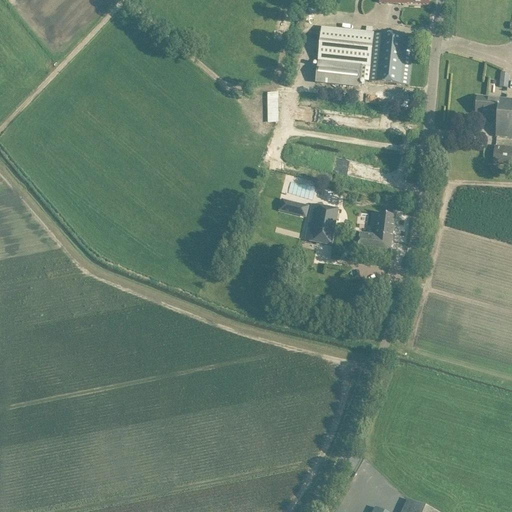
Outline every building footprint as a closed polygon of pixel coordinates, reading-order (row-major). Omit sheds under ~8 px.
[(366,82),(371,34),(322,29),(316,84),(359,89),(360,81),(362,81),(366,82)] [(409,87),(414,39),(371,34),(366,82),(409,87)] [(511,101),(478,98),(476,114),(498,116),(496,137),(511,138),(511,101)] [(511,148),(495,147),(494,165),(511,166),(511,148)] [(338,208),(321,205),(321,203),(314,202),(314,204),(312,204),(306,240),(325,243),(331,245),(338,208)] [(390,264),(395,217),(373,215),(371,226),(377,226),(376,236),(360,234),(357,260),(390,264)] [(403,511),(434,511),(409,500),(403,511)]
